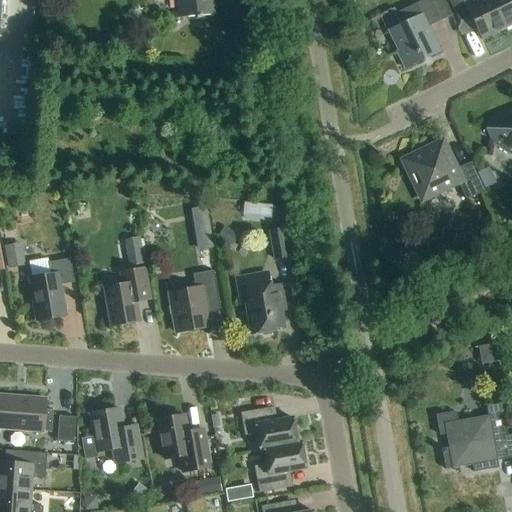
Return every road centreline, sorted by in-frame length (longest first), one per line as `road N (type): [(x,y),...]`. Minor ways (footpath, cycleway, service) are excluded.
road 1 (unclassified): [(397,511),(308,0)]
road 2 (residential): [(0,354),(312,381),(330,417),(347,511)]
road 3 (track): [(511,284),(369,348)]
road 4 (residential): [(399,116),(511,58)]
